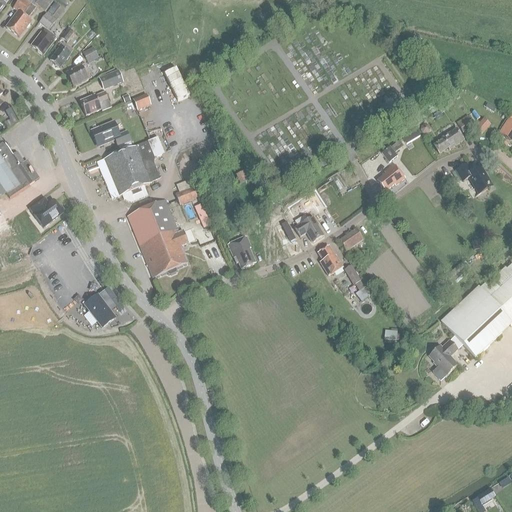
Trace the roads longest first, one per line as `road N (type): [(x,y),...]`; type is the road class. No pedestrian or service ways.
road 1 (residential): [(160,319),(192,296),(325,242),(442,162),(476,150),(491,157)]
road 2 (tertiary): [(160,319),(119,273),(41,103),(0,62)]
road 3 (tertiary): [(234,511),(192,362),(160,319)]
